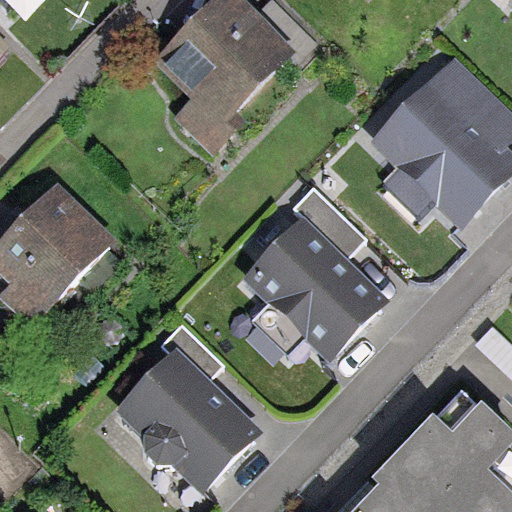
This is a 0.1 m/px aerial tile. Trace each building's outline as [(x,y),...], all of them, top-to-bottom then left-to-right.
[(282,57),(228,2),(163,65),(218,121),(282,57)] [(511,3),(502,14),(511,23),(511,3)] [(511,157),(511,124),(453,64),(364,150),(440,227),(511,157)] [(113,243),(59,189),(0,247),(0,279),(38,317),(113,243)] [(379,302),(298,223),(228,294),(310,373),(379,302)] [(258,436),(174,358),(113,423),(197,501),(258,436)] [(511,511),(511,465),(453,411),(360,511),(511,511)]
